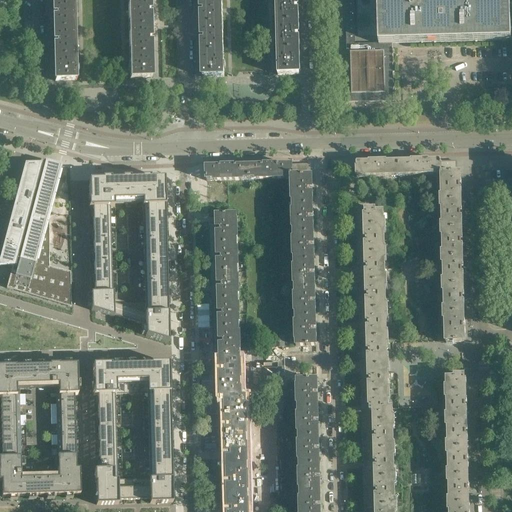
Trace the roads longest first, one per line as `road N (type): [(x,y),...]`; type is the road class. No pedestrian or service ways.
road 1 (residential): [(336,511),(325,143)]
road 2 (residential): [(185,148),(192,511)]
road 3 (residential): [(481,350),(476,170)]
road 4 (residential): [(485,511),(481,350)]
road 5 (unclassified): [(474,139),(325,143)]
road 6 (residential): [(183,0),(185,148)]
road 7 (residential): [(325,143),(317,0)]
road 8 (unclassified): [(325,143),(185,148)]
road 9 (residential): [(34,130),(37,0)]
